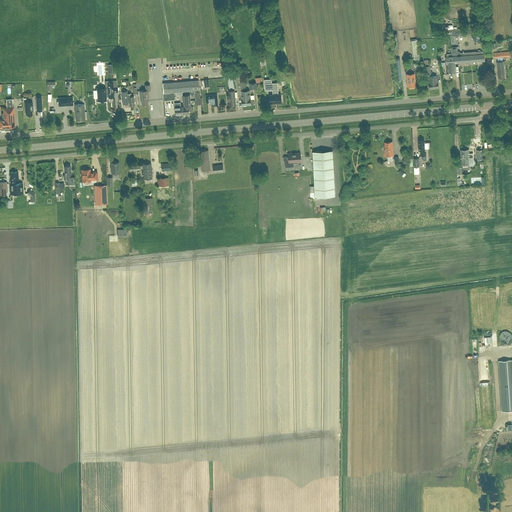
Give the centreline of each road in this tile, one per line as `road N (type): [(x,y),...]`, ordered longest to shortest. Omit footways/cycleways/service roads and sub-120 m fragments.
road 1 (unclassified): [(0,161),(484,118)]
road 2 (secondary): [(0,149),(482,105)]
road 3 (residential): [(0,136),(481,94)]
